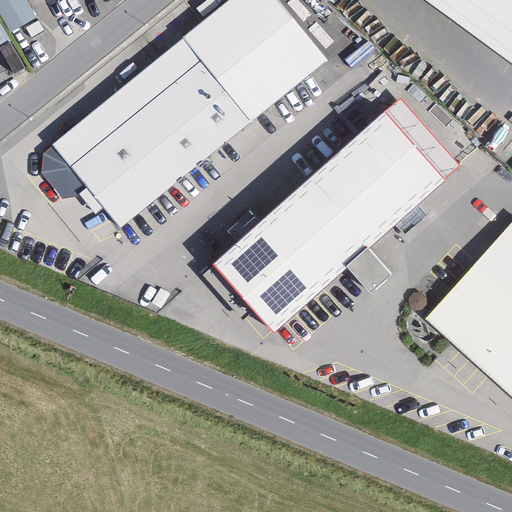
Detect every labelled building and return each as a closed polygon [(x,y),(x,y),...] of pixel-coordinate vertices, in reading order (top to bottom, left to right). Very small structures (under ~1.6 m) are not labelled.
[(30,0),(0,0),(0,17),(11,37),(37,22),(26,2),(30,0)] [(277,0),(227,0),(51,143),(121,228),(327,61),(277,0)] [(511,0),(416,0),(511,69),(511,0)] [(383,111),(212,262),(275,332),(446,181),(383,111)] [(511,220),(426,320),(511,393),(511,220)]
